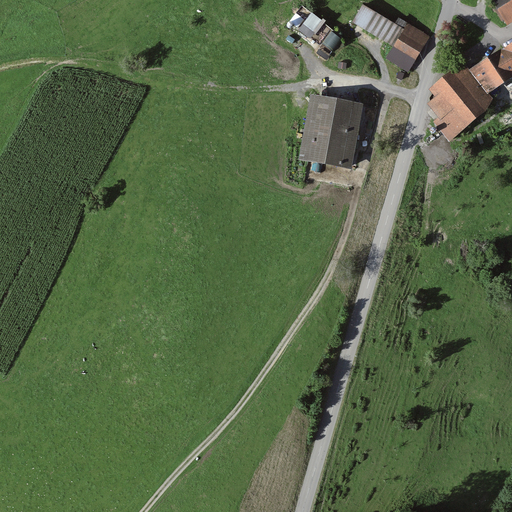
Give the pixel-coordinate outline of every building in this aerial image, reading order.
[(511,0),(491,0),(490,1),(503,19),(511,13),(511,0)] [(391,47),(385,57),(406,70),(413,59),(425,39),(396,20),(393,25),(361,5),(350,22),(354,24),(391,47)] [(304,7),(291,23),(301,30),(313,14),(304,7)] [(314,14),(300,32),(310,40),(324,22),(314,14)] [(511,45),(503,52),(511,64),(511,45)] [(481,78),(488,89),(511,74),(511,64),(503,52),(502,52),(500,51),(479,64),(478,65),(485,76),(481,78)] [(434,122),(448,140),(456,133),(483,111),(488,101),(482,94),(459,66),(432,88),(441,99),(439,101),(447,111),(442,116),(440,117),(434,122)] [(311,94),(299,160),(352,169),(364,104),(311,94)]
